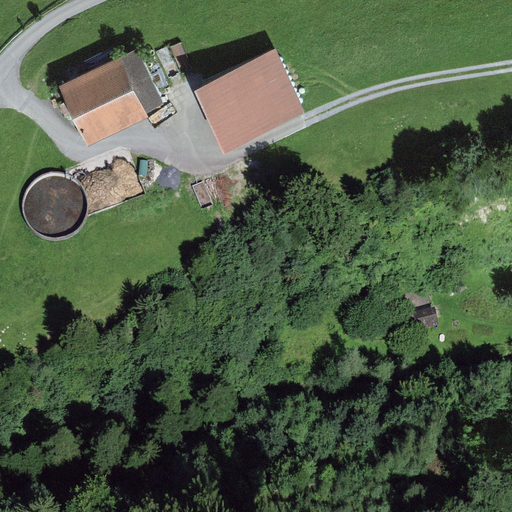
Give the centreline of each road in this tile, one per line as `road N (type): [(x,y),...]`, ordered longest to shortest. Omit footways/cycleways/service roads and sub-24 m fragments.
road 1 (track): [(0,79),(83,148),(227,158),(402,84),(511,67)]
road 2 (track): [(511,489),(282,511)]
road 3 (track): [(93,0),(24,42),(0,78)]
road 4 (track): [(0,221),(38,106)]
